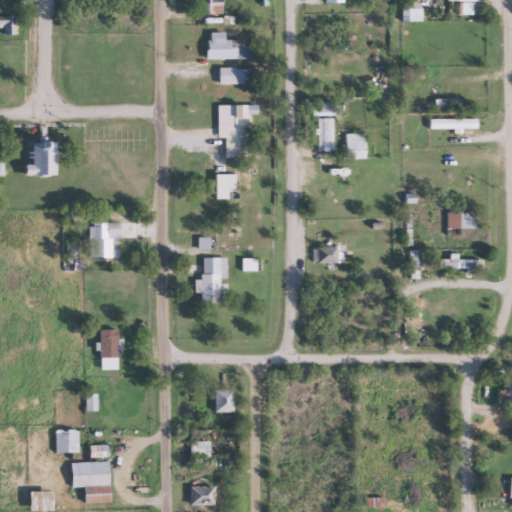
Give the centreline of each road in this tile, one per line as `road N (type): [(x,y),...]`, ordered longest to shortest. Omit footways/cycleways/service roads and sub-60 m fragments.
road 1 (residential): [(166,511),(156,0)]
road 2 (residential): [(465,356),(491,333),(505,281),(505,0)]
road 3 (residential): [(282,359),(286,0)]
road 4 (residential): [(511,355),(200,359),(161,344)]
road 5 (residential): [(157,112),(0,112)]
road 6 (residential): [(460,511),(465,356)]
road 7 (residential): [(254,511),(251,359)]
